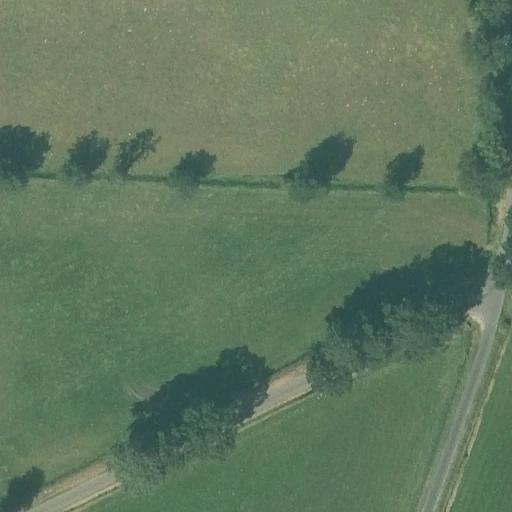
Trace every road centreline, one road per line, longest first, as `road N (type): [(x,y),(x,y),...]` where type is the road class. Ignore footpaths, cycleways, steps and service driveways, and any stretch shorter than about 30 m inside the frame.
road 1 (unclassified): [(34,511),(461,303),(491,284),(511,236)]
road 2 (unclassified): [(511,235),(493,0)]
